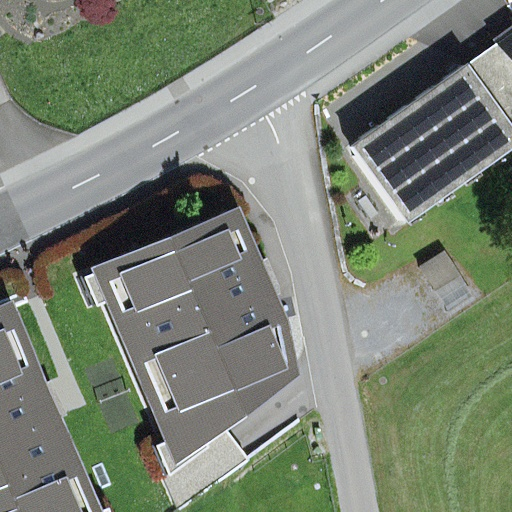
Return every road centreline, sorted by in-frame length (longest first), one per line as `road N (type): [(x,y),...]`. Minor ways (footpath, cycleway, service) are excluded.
road 1 (residential): [(256,88),(287,162),(334,387)]
road 2 (tertiary): [(0,225),(256,88)]
road 3 (tertiary): [(256,88),(381,0)]
road 4 (unclassified): [(334,387),(356,511)]
